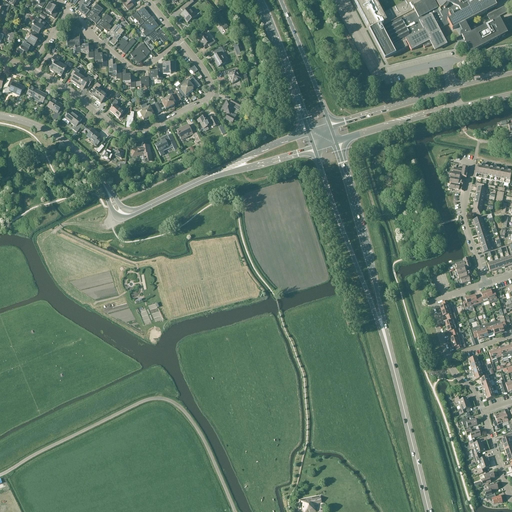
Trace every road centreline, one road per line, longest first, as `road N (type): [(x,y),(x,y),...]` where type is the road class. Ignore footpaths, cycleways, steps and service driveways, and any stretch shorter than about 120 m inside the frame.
road 1 (unclassified): [(234,511),(198,430),(166,399),(136,403),(0,475)]
road 2 (residential): [(29,70),(117,130),(140,132),(208,97),(209,80),(181,41)]
road 3 (primary): [(392,363),(335,141)]
road 4 (primary): [(313,148),(392,363)]
road 5 (secondary): [(511,73),(330,126)]
road 6 (secondary): [(335,141),(511,95)]
road 7 (primary): [(429,511),(392,363)]
road 8 (primary): [(257,0),(308,133)]
road 9 (residential): [(485,284),(463,213),(473,165),(456,162)]
road 10 (primary): [(330,126),(279,0)]
road 11 (tertiary): [(106,190),(61,139),(0,115)]
